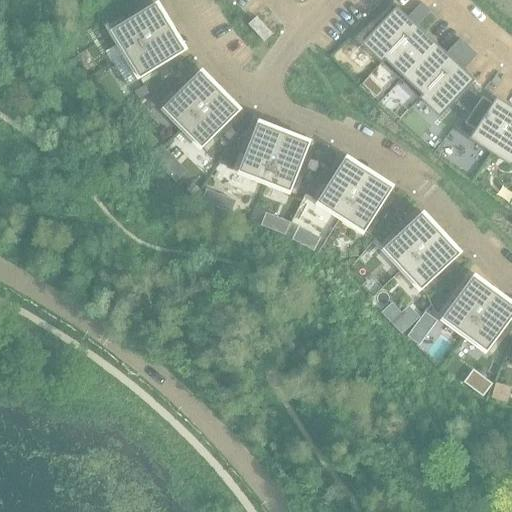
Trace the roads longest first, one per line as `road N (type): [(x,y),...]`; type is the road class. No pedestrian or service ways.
road 1 (residential): [(511,276),(400,162),(263,95),(305,26),(338,0)]
road 2 (unclassified): [(278,511),(233,453),(106,334),(0,271)]
